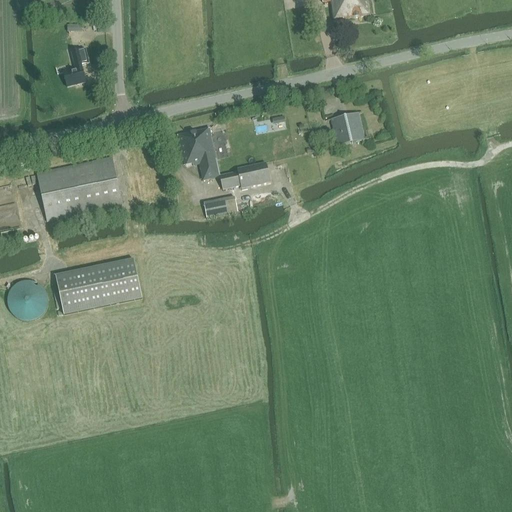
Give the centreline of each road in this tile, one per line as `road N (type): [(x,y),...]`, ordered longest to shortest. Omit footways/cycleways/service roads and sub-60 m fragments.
road 1 (track): [(0,282),(142,249),(244,246),(378,179),(431,165),(485,163),(492,149),(511,145)]
road 2 (tertiary): [(121,123),(511,34)]
road 3 (tertiary): [(0,151),(121,123)]
road 4 (tertiary): [(121,123),(114,0)]
